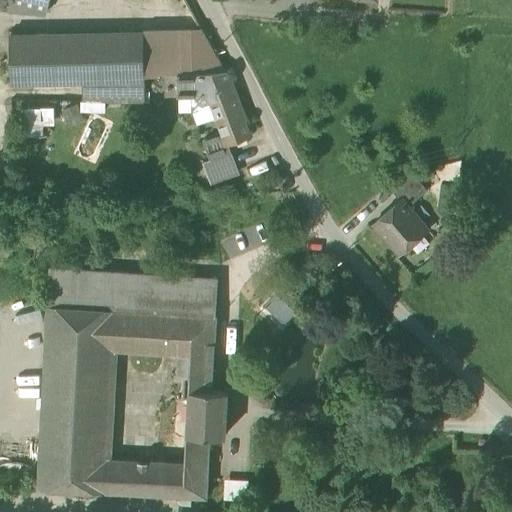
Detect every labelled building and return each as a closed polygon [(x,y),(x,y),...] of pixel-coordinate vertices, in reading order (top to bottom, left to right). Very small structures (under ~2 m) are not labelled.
[(9,10),(45,15),(49,0),(12,0),(10,9),(9,10)] [(9,34),(10,84),(144,80),(144,75),(143,36),(143,32),(9,34)] [(225,71),(203,33),(143,36),(144,75),(160,73),(166,72),(207,71),(225,71)] [(167,92),(178,91),(208,90),(207,71),(166,72),(166,74),(167,92)] [(225,71),(207,71),(208,90),(216,118),(217,122),(218,122),(222,133),(221,133),(222,133),(225,142),(226,142),(249,134),(225,71)] [(216,118),(208,90),(178,91),(178,112),(192,112),(196,125),(216,118)] [(43,123),(51,123),(51,106),(27,105),(26,134),(43,134),(43,123)] [(203,140),(211,159),(231,152),(226,142),(225,142),(222,133),(203,140)] [(203,162),(210,182),(239,172),(231,152),(211,159),(203,162)] [(401,198),(408,206),(426,190),(411,173),(391,190),(400,199),(401,198)] [(373,222),(399,253),(427,228),(408,206),(401,198),(400,199),(373,222)] [(49,267),(47,304),(115,308),(215,315),(218,278),(49,267)] [(107,459),(112,349),(115,308),(47,304),(37,488),(105,492),(107,459)] [(215,315),(115,308),(112,349),(178,353),(191,354),(192,341),(214,342),(215,315)] [(192,341),(191,354),(190,375),(190,388),(211,390),(214,342),(192,341)] [(176,375),(190,375),(191,354),(178,353),(176,375)] [(227,390),(211,390),(190,388),(189,407),(183,411),(183,421),(188,421),(187,434),(209,435),(225,436),(227,390)] [(186,463),(150,461),(149,494),(206,497),(209,435),(187,434),(186,463)] [(129,460),(107,459),(105,492),(127,493),(129,460)] [(150,461),(129,460),(127,493),(149,494),(150,461)]
